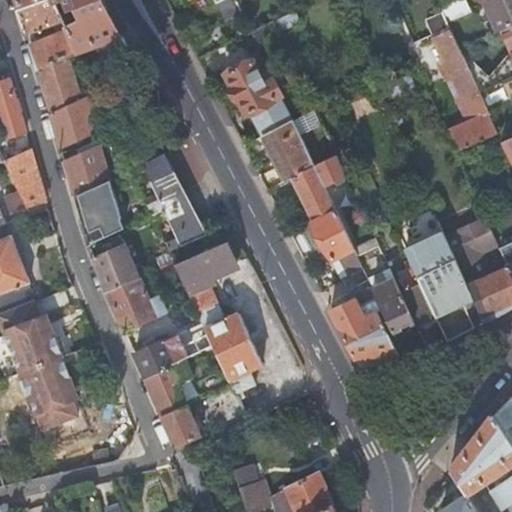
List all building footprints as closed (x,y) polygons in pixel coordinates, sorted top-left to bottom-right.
[(128,53),(126,49),(123,44),(99,0),(15,0),(27,35),(64,23),(61,16),(55,5),(63,1),(66,9),(74,6),(78,16),(82,23),(77,24),(72,26),(66,29),(69,35),(30,49),(38,72),(72,56),(78,54),(81,62),(85,69),(128,53)] [(294,15),(296,14),(327,0),(298,0),(298,1),(286,6),(291,16),(294,15)] [(443,15),(450,29),(472,19),(464,0),(458,0),(440,9),(443,15)] [(501,32),(511,27),(511,0),(496,0),(486,6),(499,33),(501,32)] [(61,16),(64,23),(66,29),(72,26),(66,14),(61,16)] [(298,24),(294,15),(291,16),(272,24),(277,33),(298,24)] [(427,23),(432,37),(450,29),(443,15),(427,23)] [(258,44),(277,34),(277,33),(272,24),(253,34),(258,44)] [(511,27),(501,32),(511,54),(511,27)] [(191,44),(200,61),(215,54),(228,47),(219,29),(191,44)] [(450,29),(432,37),(444,62),(445,62),(454,78),(452,79),(467,109),(468,108),(467,107),(483,100),(480,93),(459,51),(450,29)] [(511,65),(511,54),(501,32),(499,33),(497,34),(499,39),(502,47),(511,65)] [(258,140),(281,128),(269,106),(274,102),(282,97),(275,82),(265,86),(253,63),(251,64),(239,41),(228,47),(215,54),(258,140)] [(480,93),(485,91),(499,85),(497,81),(494,81),(492,76),(489,75),(488,73),(487,71),(485,67),(486,66),(485,65),(484,65),(479,52),(480,52),(479,50),(478,51),(475,43),(459,51),(480,93)] [(78,63),(81,62),(78,54),(72,56),(75,64),(78,63)] [(75,64),(72,56),(38,72),(45,96),(51,116),(81,102),(71,64),(75,64)] [(88,99),(86,92),(78,63),(75,64),(71,64),(81,102),(86,99),(88,99)] [(16,105),(9,80),(0,82),(0,120),(5,137),(0,138),(0,142),(0,143),(25,136),(16,105)] [(504,85),(498,88),(490,91),(496,105),(511,97),(511,80),(511,82),(504,85)] [(392,93),(396,102),(411,95),(409,91),(412,89),(410,85),(407,86),(404,82),(394,87),(395,92),(392,93)] [(378,98),(374,88),(366,91),(371,102),(378,98)] [(97,94),(94,89),(86,92),(88,99),(97,94)] [(480,93),(483,100),(488,97),(485,91),(480,93)] [(81,102),(51,116),(56,130),(61,149),(75,143),(80,140),(95,134),(86,99),(81,102)] [(446,133),(456,154),(499,135),(493,121),(489,114),(446,133)] [(493,121),(499,135),(506,132),(500,118),(493,121)] [(268,191),(315,168),(293,122),(281,128),(258,140),(245,147),(252,160),(270,151),(276,163),(273,164),(275,170),(260,177),(268,191)] [(511,140),(503,144),(511,162),(511,161),(511,140)] [(75,198),(109,182),(98,143),(77,152),(79,157),(65,163),(68,174),(75,198)] [(4,163),(26,210),(46,204),(37,173),(30,151),(4,163)] [(185,194),(164,155),(132,172),(148,206),(153,217),(166,245),(170,253),(207,237),(185,194)] [(325,187),(345,177),(335,158),(315,168),(268,191),(278,211),(301,200),(313,224),(336,213),(325,187)] [(121,220),(109,182),(75,198),(86,236),(121,220)] [(153,217),(148,206),(141,208),(141,210),(130,215),(134,227),(153,217)] [(348,278),(363,271),(357,257),(336,213),(313,224),(291,236),(304,260),(325,249),(332,262),(338,259),(348,278)] [(3,219),(0,220),(0,316),(30,305),(34,303),(27,285),(30,285),(12,238),(10,238),(3,219)] [(443,238),(454,262),(466,287),(508,269),(503,259),(485,219),(443,238)] [(114,250),(94,258),(100,273),(108,293),(139,279),(122,239),(112,244),(114,250)] [(174,263),(170,253),(166,245),(161,247),(163,253),(155,256),(160,269),(174,263)] [(227,245),(176,267),(185,287),(236,266),(237,266),(227,245)] [(508,269),(511,277),(511,255),(503,259),(508,269)] [(436,319),(447,343),(458,337),(451,321),(446,319),(444,314),(472,301),(466,287),(454,262),(422,277),(440,316),(435,318),(436,319)] [(236,266),(185,287),(190,297),(210,288),(216,286),(215,281),(238,271),(236,266)] [(428,323),(436,319),(435,318),(413,269),(407,272),(409,276),(400,281),(421,327),(422,325),(428,323)] [(511,277),(508,269),(466,287),(472,301),(483,324),(504,313),(511,308),(511,277)] [(363,298),(373,294),(372,291),(363,271),(348,278),(342,281),(349,293),(357,288),(363,298)] [(154,285),(149,274),(140,278),(139,279),(108,293),(118,316),(121,324),(133,319),(137,328),(167,315),(159,297),(150,301),(147,295),(151,293),(154,285)] [(392,334),(414,324),(394,281),(372,291),(373,294),(392,334)] [(210,288),(190,297),(193,303),(213,350),(235,394),(237,399),(256,392),(255,387),(256,386),(250,372),(263,366),(239,316),(226,321),(210,288)] [(397,356),(388,336),(377,314),(376,314),(374,311),(369,313),(371,317),(366,319),(356,300),(331,312),(344,336),(356,360),(358,359),(397,356)] [(43,338),(30,305),(0,316),(0,318),(12,351),(43,338)] [(428,323),(422,325),(425,331),(430,328),(428,323)] [(186,362),(199,356),(187,332),(151,348),(144,351),(135,355),(138,361),(146,380),(186,362)] [(397,356),(402,356),(392,334),(388,336),(397,356)] [(361,365),(397,362),(397,356),(358,359),(361,365)] [(72,383),(62,358),(20,375),(42,432),(78,418),(73,404),(66,386),(72,383)] [(186,362),(146,380),(163,418),(186,409),(185,405),(179,392),(181,391),(179,384),(183,382),(193,378),(186,362)] [(78,402),(72,383),(66,386),(73,404),(78,402)] [(223,430),(247,421),(237,399),(235,394),(211,404),(223,430)] [(511,396),(493,417),(511,445),(511,396)] [(171,437),(176,449),(201,437),(196,427),(193,419),(188,408),(186,409),(163,418),(171,437)] [(193,419),(196,427),(201,425),(198,417),(193,419)] [(511,463),(511,445),(493,417),(488,423),(457,464),(451,472),(466,495),(473,491),(504,471),(503,470),(511,463)] [(321,511),(334,506),(319,475),(270,498),(265,481),(248,487),(242,469),(233,472),(246,511),(257,511),(270,508),(271,511),(321,511)] [(501,511),(511,503),(511,490),(506,481),(489,491),(501,511)] [(477,511),(466,495),(441,511),(477,511)]
